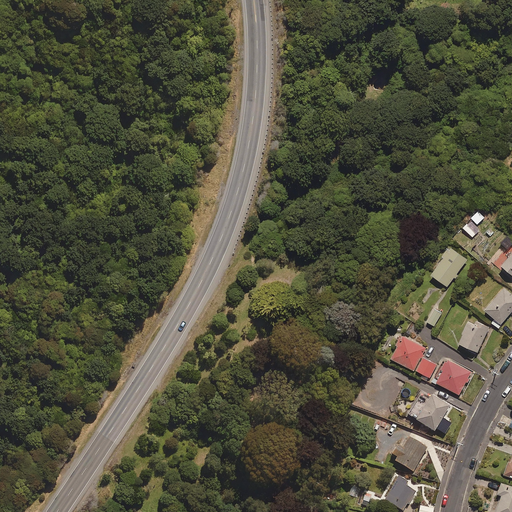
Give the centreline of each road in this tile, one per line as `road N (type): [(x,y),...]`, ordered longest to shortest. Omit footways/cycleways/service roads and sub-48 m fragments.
road 1 (trunk): [(57,511),(166,347),(230,219),(257,96),(255,0)]
road 2 (residential): [(511,358),(475,417),(445,511)]
